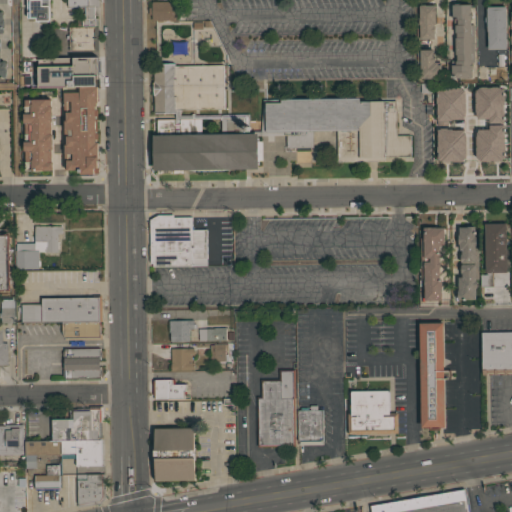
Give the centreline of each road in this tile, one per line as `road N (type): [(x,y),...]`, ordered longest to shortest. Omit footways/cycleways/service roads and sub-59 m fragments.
road 1 (residential): [(0,200),(511,193)]
road 2 (tertiary): [(122,0),(129,457)]
road 3 (secondary): [(186,510),(511,454)]
road 4 (residential): [(0,396),(128,395)]
